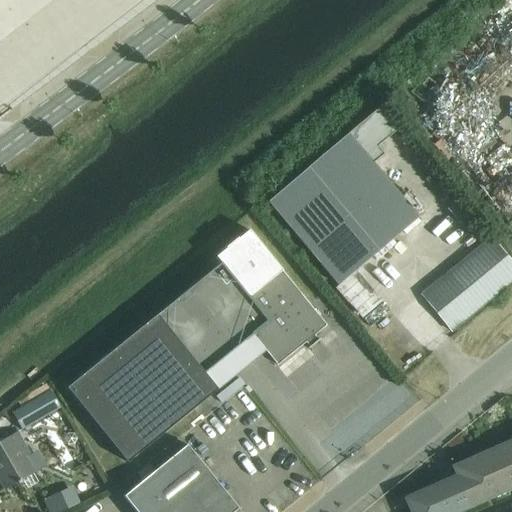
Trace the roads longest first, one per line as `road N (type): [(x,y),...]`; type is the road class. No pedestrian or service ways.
road 1 (unclassified): [(0,155),(200,0)]
road 2 (unclassified): [(329,511),(511,364)]
